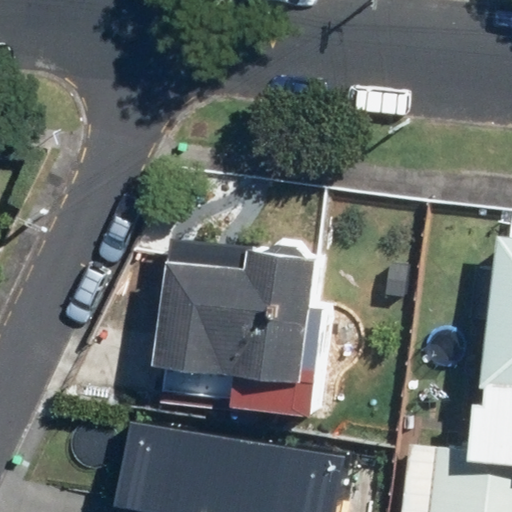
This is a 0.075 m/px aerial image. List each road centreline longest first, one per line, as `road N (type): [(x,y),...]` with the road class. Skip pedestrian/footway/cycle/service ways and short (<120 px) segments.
road 1 (residential): [(167,25),(0,388)]
road 2 (residential): [(167,25),(511,63)]
road 3 (residential): [(0,5),(167,25)]
